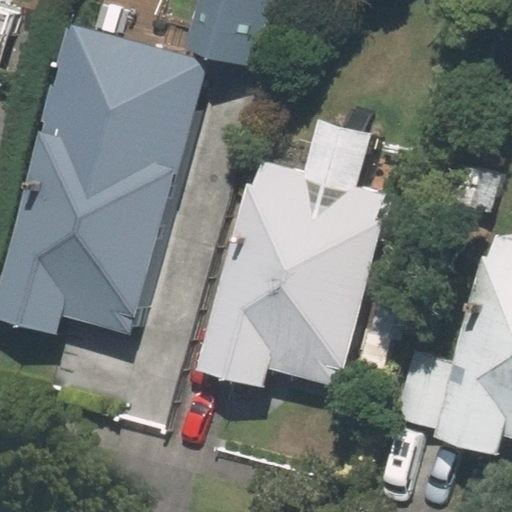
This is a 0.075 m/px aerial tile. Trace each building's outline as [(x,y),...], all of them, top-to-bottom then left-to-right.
[(15,26),(0,22),(0,107),(12,64),(5,61),(15,26)] [(178,165),(192,115),(128,97),(122,121),(67,105),(60,131),(53,130),(2,314),(63,331),(68,311),(141,331),(186,166),(178,165)] [(364,186),(380,134),(326,120),(312,171),(273,160),(267,185),(261,184),(210,366),(341,403),(392,220),(385,219),(393,194),(364,186)] [(469,164),(459,201),(488,209),(498,172),(469,164)] [(511,236),(507,236),(501,256),(494,255),(461,372),(425,363),(411,416),(447,425),(444,433),(508,450),(511,434),(511,236)]
